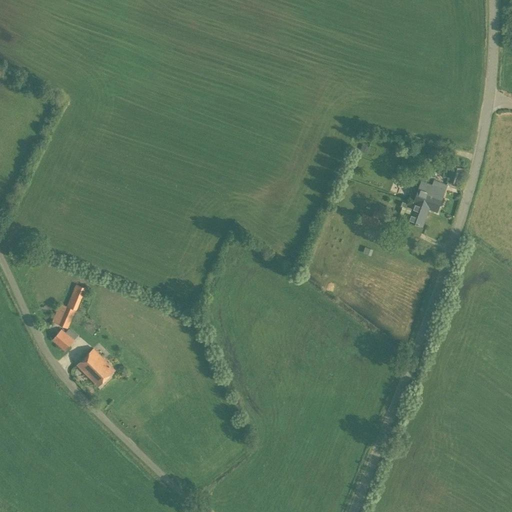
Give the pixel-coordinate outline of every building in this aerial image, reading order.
[(368,152),(370,146),(362,144),(360,150),(368,152)] [(447,181),(459,184),(463,169),(451,166),(447,181)] [(420,186),(414,203),(413,204),(422,207),(421,210),(427,213),(428,209),(436,212),(444,191),(447,184),(433,180),(432,184),(422,181),(420,186)] [(413,204),(414,203),(403,199),(401,206),(411,210),(407,220),(422,226),(427,213),(421,210),(422,207),(413,204)] [(378,233),(382,221),(378,219),(380,212),(374,210),(372,216),(363,213),(359,223),(364,225),(364,228),(378,233)] [(60,303),(52,321),(68,328),(75,310),(76,310),(85,288),(76,284),(66,306),(60,303)] [(52,340),(65,351),(78,335),(69,328),(65,332),(61,329),(52,340)] [(77,365),(88,375),(98,386),(114,369),(93,348),(77,365)]
